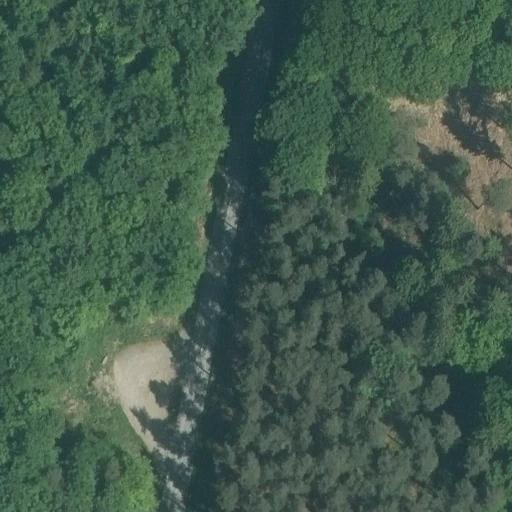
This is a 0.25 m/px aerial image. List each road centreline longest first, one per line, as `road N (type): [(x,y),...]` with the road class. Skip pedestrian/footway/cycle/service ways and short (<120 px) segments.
road 1 (tertiary): [(265,0),(172,511)]
road 2 (track): [(204,335),(141,356),(131,410),(154,458),(177,476)]
